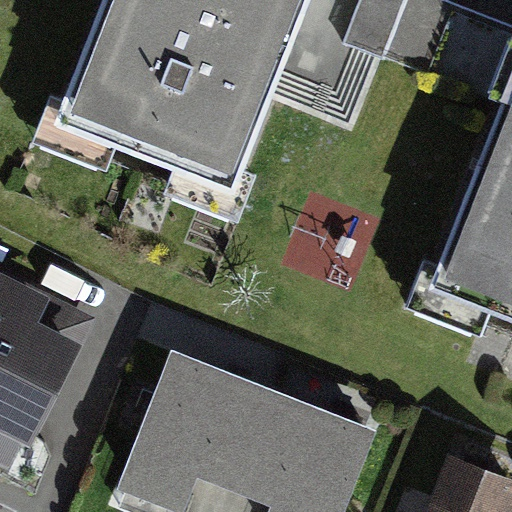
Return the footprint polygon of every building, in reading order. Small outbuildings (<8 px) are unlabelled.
[(327,0),(123,0),(70,138),(248,206),(327,0)] [(511,114),(438,310),(511,337),(511,114)] [(98,315),(0,266),(0,432),(31,448),(98,315)] [(342,511),(377,426),(173,345),(117,487),(181,511),(184,511),(200,474),(272,503),(268,511),(342,511)] [(511,511),(511,471),(447,447),(421,511),(511,511)]
